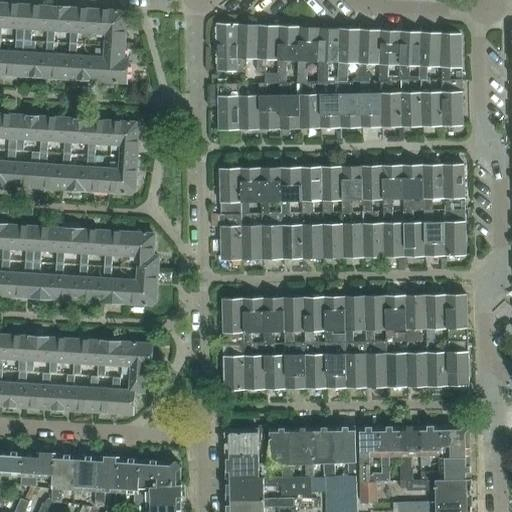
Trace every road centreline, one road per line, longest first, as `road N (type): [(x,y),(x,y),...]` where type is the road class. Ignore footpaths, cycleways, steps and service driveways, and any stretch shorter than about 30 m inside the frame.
road 1 (residential): [(202,439),(208,408),(199,0)]
road 2 (residential): [(485,369),(484,285),(500,270),(498,150),(481,134),(483,12)]
road 3 (residential): [(202,439),(35,424),(0,430)]
road 4 (residential): [(500,511),(497,403),(485,369)]
road 5 (residential): [(359,0),(483,12)]
